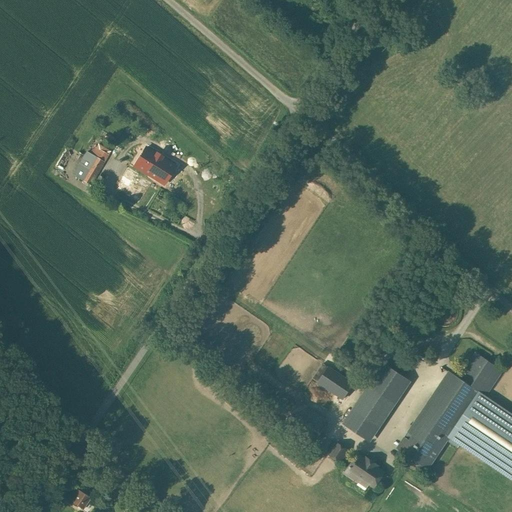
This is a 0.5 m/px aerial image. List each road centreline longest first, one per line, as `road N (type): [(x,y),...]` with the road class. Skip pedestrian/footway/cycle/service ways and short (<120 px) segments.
road 1 (unclassified): [(34,511),(299,110)]
road 2 (unclassified): [(299,110),(511,310)]
road 3 (unclassified): [(168,0),(299,110)]
road 4 (unclassified): [(299,110),(370,0)]
road 5 (track): [(76,449),(179,511)]
